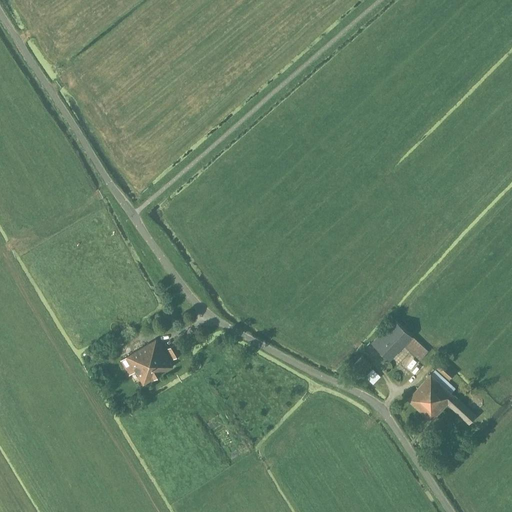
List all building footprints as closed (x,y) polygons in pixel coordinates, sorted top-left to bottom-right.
[(428,350),(394,319),(372,343),(391,360),(405,346),(420,360),(428,350)] [(158,339),(122,360),(130,375),(136,372),(143,385),(174,367),(158,339)] [(181,355),(176,345),(168,349),(174,359),(181,355)] [(365,374),(372,367),(363,357),(355,364),(365,374)] [(449,379),(455,374),(443,363),(437,369),(449,379)] [(373,384),(380,377),(374,370),(367,376),(373,384)] [(477,416),(464,403),(456,395),(459,392),(436,370),(408,400),(431,421),(448,404),(470,424),(477,416)]
